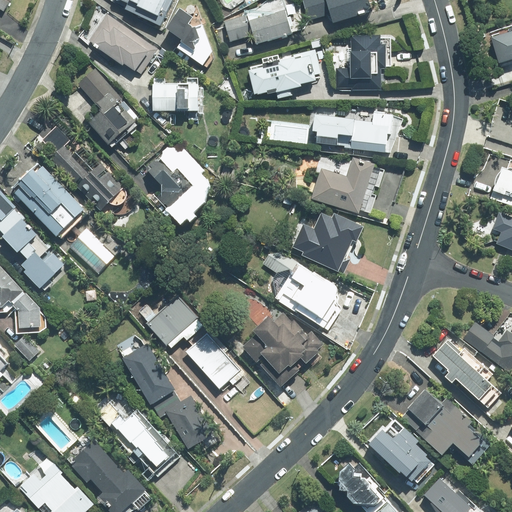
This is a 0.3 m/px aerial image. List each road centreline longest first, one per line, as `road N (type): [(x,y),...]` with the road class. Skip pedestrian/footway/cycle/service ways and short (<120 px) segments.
road 1 (residential): [(223,511),(353,381),(374,353),(413,261)]
road 2 (residential): [(413,261),(454,115),(433,0)]
road 3 (unknown): [(232,54),(437,12)]
road 4 (residential): [(0,121),(59,0)]
